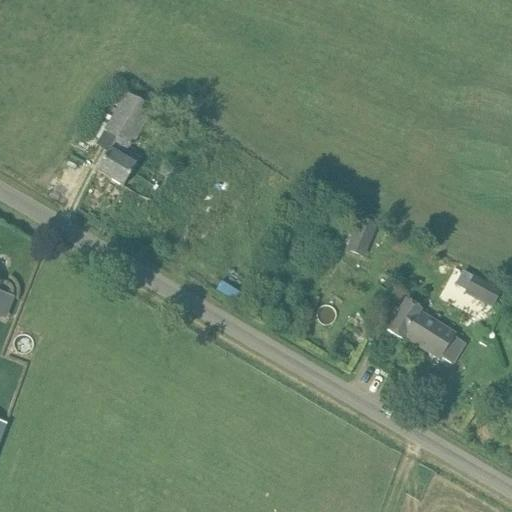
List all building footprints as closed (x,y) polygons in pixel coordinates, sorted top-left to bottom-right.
[(115,139),(109,151),(96,171),(123,188),(136,167),(122,159),(129,148),(131,149),(154,110),(126,93),(103,131),(115,139)] [(151,209),(168,183),(140,165),(128,184),(148,197),(143,204),(151,209)] [(376,224),(359,217),(346,249),(363,256),(376,224)] [(501,289),(474,274),(464,292),(491,307),(501,289)] [(387,331),(402,341),(403,339),(439,362),(441,359),(452,366),(465,346),(454,339),(457,335),(421,312),(421,311),(405,301),(387,331)]
